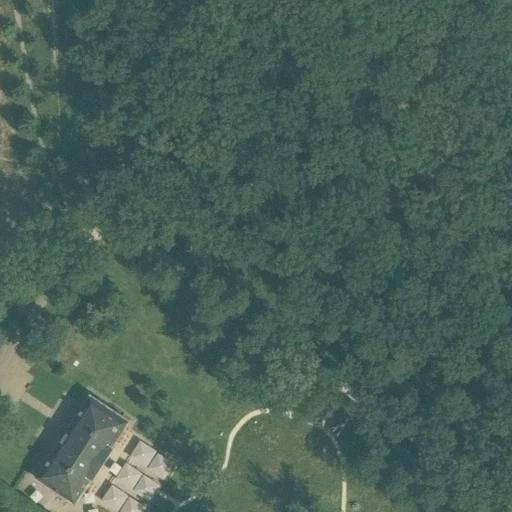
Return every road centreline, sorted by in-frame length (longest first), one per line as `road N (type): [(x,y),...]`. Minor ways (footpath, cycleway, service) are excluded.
road 1 (track): [(94,213),(511,504)]
road 2 (unknown): [(0,271),(55,179),(51,0)]
